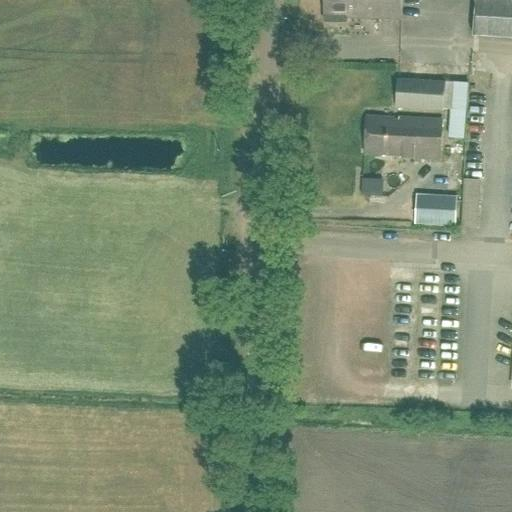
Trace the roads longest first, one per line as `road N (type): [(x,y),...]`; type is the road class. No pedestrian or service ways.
road 1 (unclassified): [(248,511),(269,0)]
road 2 (unknown): [(334,244),(339,400),(344,410),(367,413),(379,406),(383,244)]
road 3 (unknown): [(490,387),(506,245),(503,72)]
road 4 (unknown): [(431,244),(429,376)]
